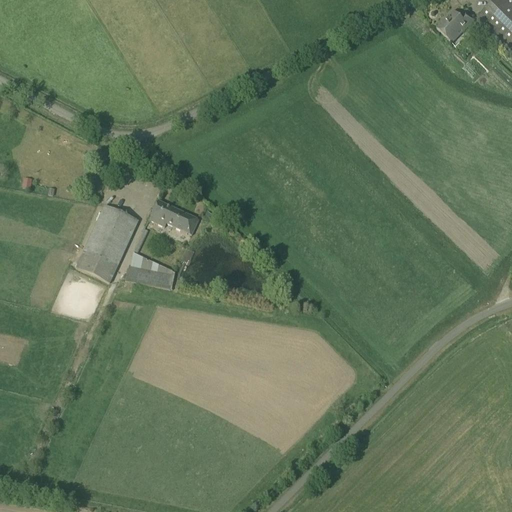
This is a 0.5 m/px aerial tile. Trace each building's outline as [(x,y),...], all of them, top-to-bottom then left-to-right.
[(511,0),(496,0),(477,20),(511,55),(511,0)] [(474,22),(464,12),(459,18),(453,12),(436,30),(451,45),(474,22)] [(23,179),(23,190),(32,190),(32,179),(23,179)] [(190,238),(198,222),(157,203),(148,222),(164,229),(165,226),(190,238)] [(108,285),(137,223),(105,208),(76,271),(108,285)] [(124,283),(171,292),(174,276),(166,272),(166,271),(133,256),(129,271),(127,271),(124,283)]
